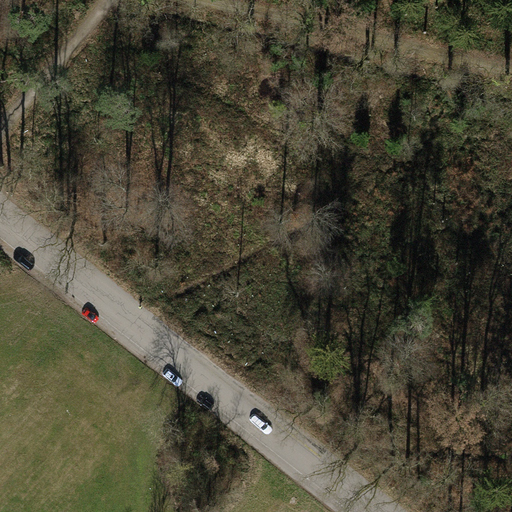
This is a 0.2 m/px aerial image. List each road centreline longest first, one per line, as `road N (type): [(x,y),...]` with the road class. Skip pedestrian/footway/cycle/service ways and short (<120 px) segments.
road 1 (unclassified): [(368,511),(0,225)]
road 2 (track): [(511,71),(232,0)]
road 3 (track): [(0,131),(108,0)]
